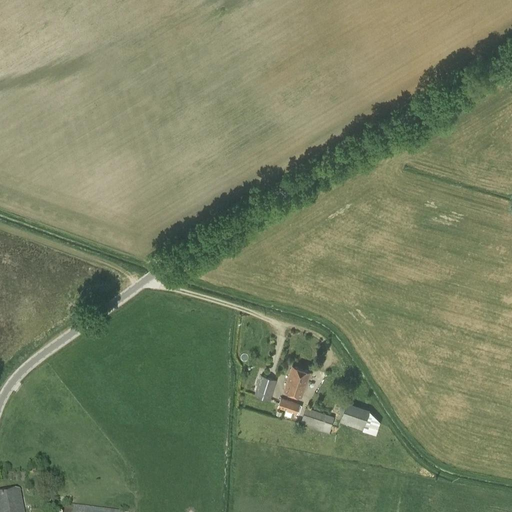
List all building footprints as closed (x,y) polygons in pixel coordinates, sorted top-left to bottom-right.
[(301,397),(310,371),(292,365),(283,391),(301,397)] [(258,371),(256,378),(258,379),(253,395),(270,401),(276,380),(263,376),(264,373),(258,371)] [(300,404),(281,397),(277,407),(297,414),(300,404)] [(300,424),(329,433),(334,417),(305,408),(300,424)] [(0,511),(23,511),(19,490),(0,493),(0,511)]
